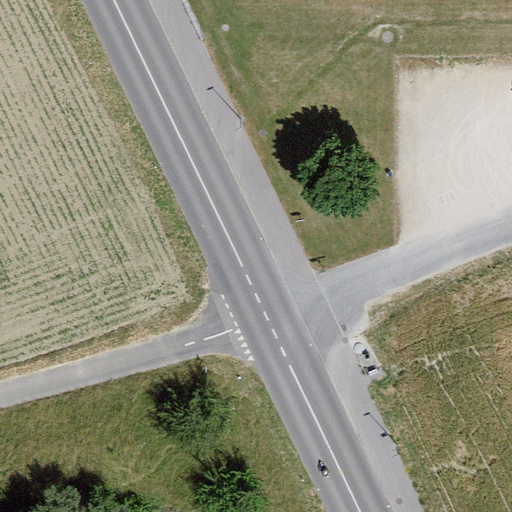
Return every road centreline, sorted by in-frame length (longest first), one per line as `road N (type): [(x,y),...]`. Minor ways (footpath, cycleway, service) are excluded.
road 1 (tertiary): [(113,0),(359,511)]
road 2 (track): [(267,318),(511,231)]
